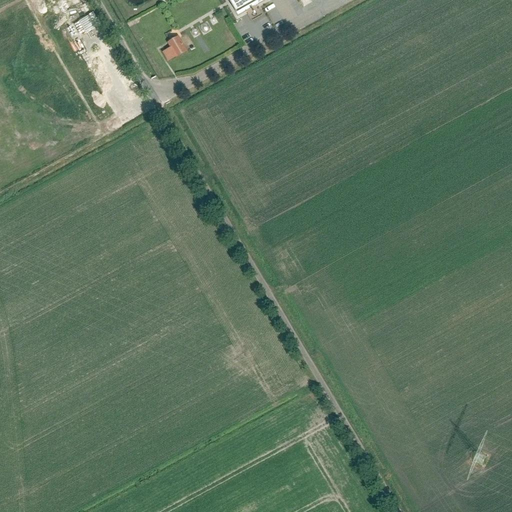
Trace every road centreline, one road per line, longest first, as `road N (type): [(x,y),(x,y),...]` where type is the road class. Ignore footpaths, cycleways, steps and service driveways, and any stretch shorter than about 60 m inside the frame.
road 1 (track): [(152,105),(399,511)]
road 2 (unclassified): [(92,0),(152,105)]
